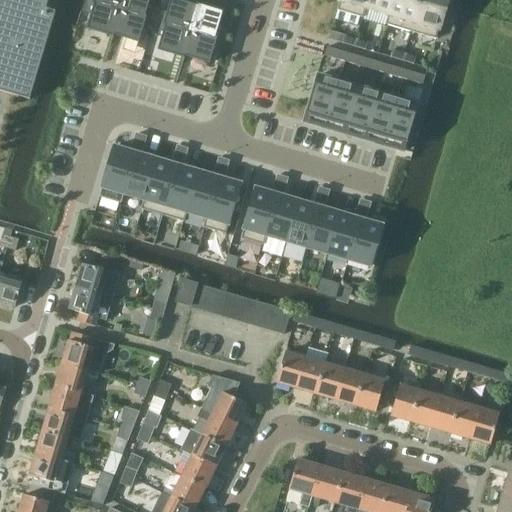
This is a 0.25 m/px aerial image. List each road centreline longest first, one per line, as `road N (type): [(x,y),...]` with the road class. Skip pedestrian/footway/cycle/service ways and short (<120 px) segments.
road 1 (residential): [(457,511),(458,488),(447,475),(283,428),(270,436),(235,511)]
road 2 (residential): [(71,199),(100,105),(224,140)]
road 3 (residential): [(224,140),(383,186)]
road 4 (residential): [(264,0),(224,140)]
